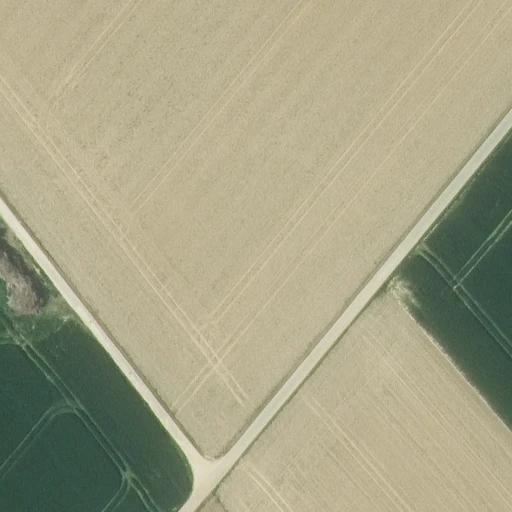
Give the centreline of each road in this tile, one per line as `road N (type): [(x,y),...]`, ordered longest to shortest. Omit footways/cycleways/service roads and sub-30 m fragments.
road 1 (unclassified): [(182,511),(511,113)]
road 2 (track): [(202,488),(189,455),(0,207)]
